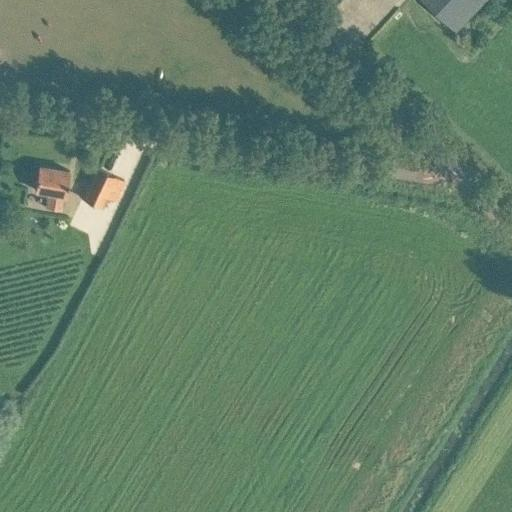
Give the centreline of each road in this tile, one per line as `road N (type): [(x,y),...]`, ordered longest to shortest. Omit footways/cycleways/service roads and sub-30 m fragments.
road 1 (unclassified): [(414,177),(0,109)]
road 2 (unclassified): [(511,223),(273,0)]
